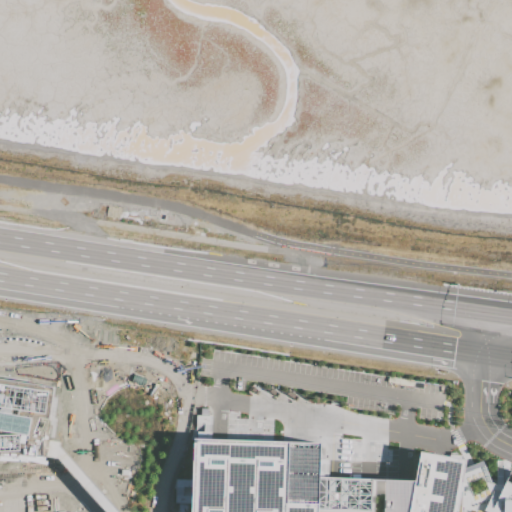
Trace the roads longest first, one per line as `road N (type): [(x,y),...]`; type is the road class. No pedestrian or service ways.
road 1 (trunk): [(485,319),(0,242)]
road 2 (trunk): [(119,297),(323,330)]
road 3 (trunk): [(323,330),(479,355)]
road 4 (trunk): [(0,278),(119,297)]
